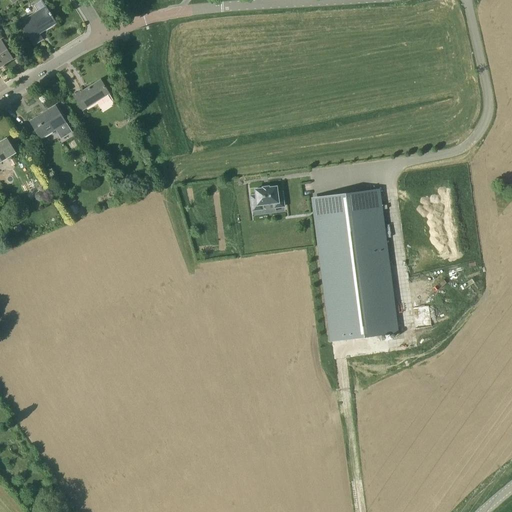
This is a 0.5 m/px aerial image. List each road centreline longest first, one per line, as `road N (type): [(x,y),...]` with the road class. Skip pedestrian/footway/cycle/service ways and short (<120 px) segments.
road 1 (tertiary): [(107,32),(194,9),(346,0)]
road 2 (track): [(161,174),(107,32)]
road 3 (tertiary): [(0,99),(107,32)]
